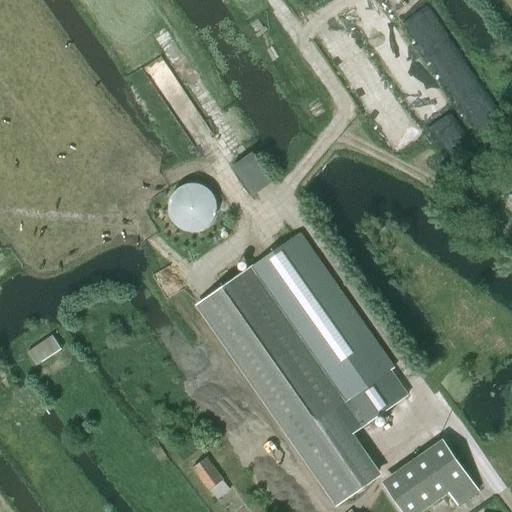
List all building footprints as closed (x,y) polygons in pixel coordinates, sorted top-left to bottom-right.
[(189,230),(197,230),(205,228),(212,222),(216,215),(217,207),(216,198),(212,191),(205,186),(197,183),(189,183),(181,186),(174,191),(170,198),(169,207),(170,215),(174,222),(181,228),(189,230)] [(390,370),(393,368),(299,232),(198,303),(336,503),(374,477),(346,436),(406,395),(390,370)] [(53,336),(29,351),(37,364),(62,349),(53,336)] [(478,490),(446,444),(385,486),(403,511),(418,511),(448,491),(457,504),(478,490)] [(208,457),(192,468),(208,491),(224,480),(208,457)]
